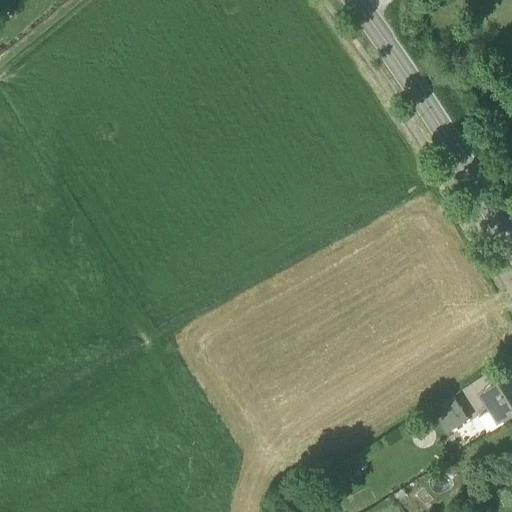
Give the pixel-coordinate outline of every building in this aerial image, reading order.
[(511,369),(500,377),(504,384),(511,396),(511,369)] [(511,410),(511,396),(504,384),(486,395),(494,406),(501,418),(503,416),(511,410)] [(432,411),(446,433),(470,418),(456,396),(432,411)] [(506,420),(503,416),(501,418),(494,406),(479,416),(488,431),(506,420)] [(475,439),(488,431),(479,416),(465,424),(475,439)]
